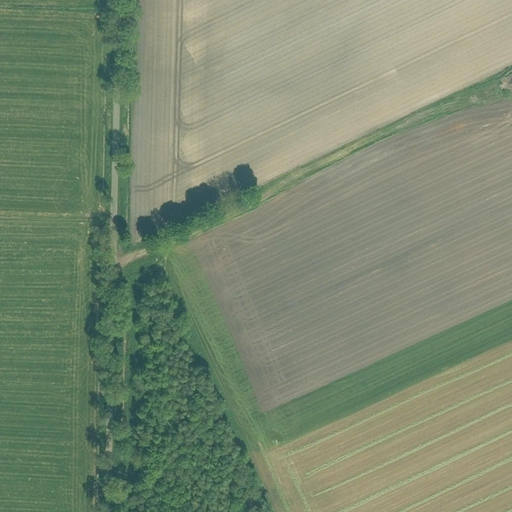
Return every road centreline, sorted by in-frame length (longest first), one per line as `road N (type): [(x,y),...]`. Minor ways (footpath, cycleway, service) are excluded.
road 1 (unclassified): [(117,0),(106,511)]
road 2 (track): [(112,258),(256,198),(280,178)]
